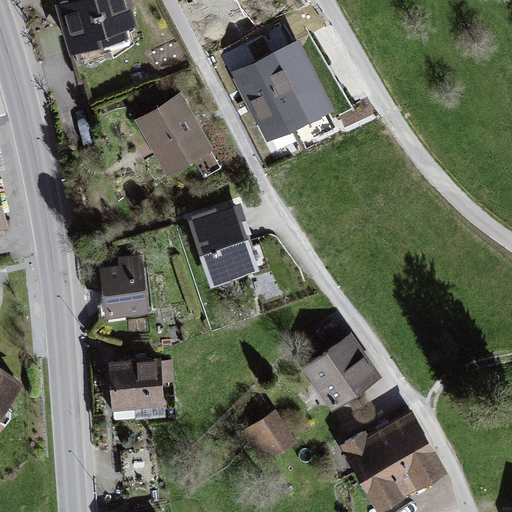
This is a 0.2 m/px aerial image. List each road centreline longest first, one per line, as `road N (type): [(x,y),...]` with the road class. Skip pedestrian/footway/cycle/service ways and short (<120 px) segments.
road 1 (tertiary): [(76,511),(55,257),(0,16)]
road 2 (track): [(331,0),(458,187),(511,236)]
